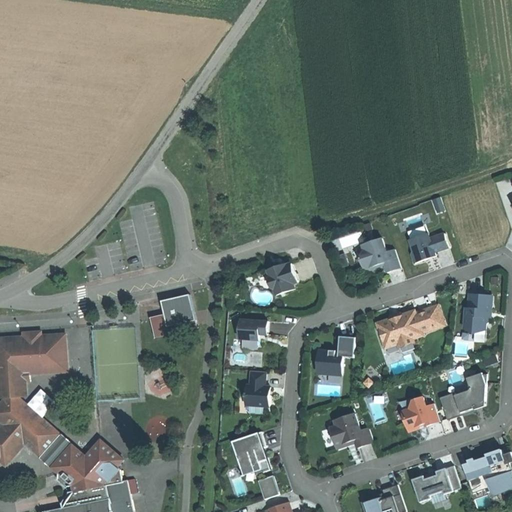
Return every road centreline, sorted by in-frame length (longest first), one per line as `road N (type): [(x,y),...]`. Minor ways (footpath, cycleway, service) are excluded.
road 1 (track): [(299,241),(511,170)]
road 2 (residential): [(511,390),(497,426),(325,489)]
road 3 (residential): [(325,489),(299,478),(289,448),(298,336),(307,320),(335,312)]
road 4 (tertiary): [(263,0),(144,170)]
road 5 (residential): [(188,270),(299,241),(316,251),(335,312)]
road 6 (residential): [(335,312),(502,258),(511,267)]
road 7 (unclassified): [(12,291),(52,301),(188,270)]
road 8 (tertiary): [(144,170),(54,267),(12,291)]
